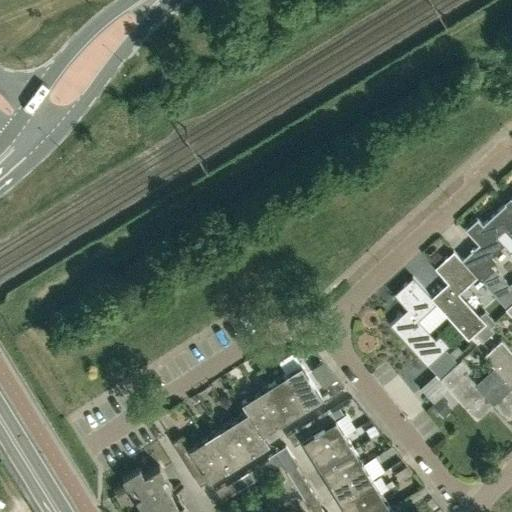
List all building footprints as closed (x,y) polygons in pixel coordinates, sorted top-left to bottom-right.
[(511,254),(511,194),(482,222),(477,217),(465,228),(478,243),(461,258),(477,276),(483,282),(496,270),(490,263),(495,259),(491,255),(503,243),(496,235),(511,219),(511,249),(509,252),(511,254)] [(480,315),(459,292),(477,276),(461,258),(453,249),(434,266),(447,281),(431,296),(436,302),(435,303),(468,339),(474,333),(482,342),(494,331),(489,326),(494,321),(485,311),(480,315)] [(505,307),(511,300),(511,287),(496,270),(483,282),(505,307)] [(435,303),(436,302),(431,296),(412,275),(393,292),(407,307),(390,323),(427,364),(448,344),(439,334),(435,338),(417,319),(435,303)] [(511,357),(497,342),(483,355),(501,374),(502,374),(511,384),(511,357)] [(456,344),(449,351),(454,357),(462,351),(456,344)] [(293,352),(279,361),(286,372),(300,363),(293,352)] [(511,413),(511,384),(502,374),(501,374),(484,391),(466,372),(470,368),(461,358),(439,378),(477,419),(495,403),(508,418),(511,413)] [(325,380),(335,376),(329,359),(319,363),(325,380)] [(286,372),(306,405),(321,396),(300,363),(286,372)] [(271,381),(292,415),(306,405),(286,372),(271,381)] [(257,390),(278,424),(292,415),(271,381),(257,390)] [(278,424),(257,390),(242,400),(248,409),(263,433),(278,424)] [(263,433),(248,409),(233,418),(254,451),(269,442),(263,433)] [(325,425),(335,418),(330,410),(319,416),(325,425)] [(319,416),(308,423),(313,432),(325,425),(319,416)] [(254,451),(233,418),(219,427),(240,460),(254,451)] [(312,454),(345,434),(335,418),(325,425),(313,432),(303,439),(312,454)] [(313,432),(308,423),(297,430),(303,439),(313,432)] [(240,460),(219,427),(204,436),(225,469),(240,460)] [(303,439),(297,430),(296,428),(287,434),(294,445),(303,439)] [(321,469),(354,448),(345,434),(312,454),(321,469)] [(200,485),(225,469),(204,436),(189,446),(182,435),(173,441),(200,485)] [(285,445),(277,450),(284,460),(292,455),(285,445)] [(331,483),(363,463),(354,448),(321,469),(331,483)] [(284,460),(277,450),(268,456),(275,466),(282,462),(284,460)] [(284,460),(282,462),(287,471),(298,464),(292,455),(284,460)] [(340,498),(372,477),(363,463),(331,483),(340,498)] [(122,476),(144,511),(177,491),(160,464),(145,473),(140,465),(122,476)] [(259,464),(248,471),(254,479),(264,473),(259,464)] [(254,479),(248,471),(238,477),(243,486),(254,479)] [(372,477),(340,498),(348,511),(349,511),(381,492),(372,477)] [(295,484),(302,495),(311,489),(304,478),(295,484)] [(223,499),(232,493),(225,482),(216,488),(223,499)] [(311,489),(302,495),(309,505),(318,499),(311,489)] [(190,511),(177,491),(144,511),(190,511)] [(382,511),(391,507),(381,492),(349,511),(382,511)] [(253,511),(247,502),(231,511),(253,511)]
